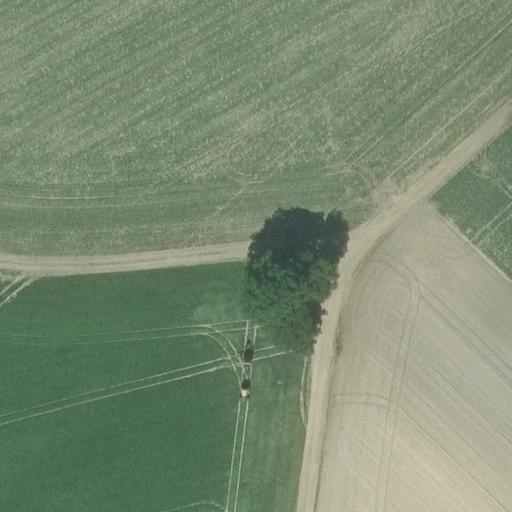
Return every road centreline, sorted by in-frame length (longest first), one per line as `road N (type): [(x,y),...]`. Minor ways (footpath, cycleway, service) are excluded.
road 1 (track): [(344,253),(299,243),(160,261),(0,261)]
road 2 (track): [(344,253),(301,511)]
road 3 (track): [(511,109),(344,253)]
